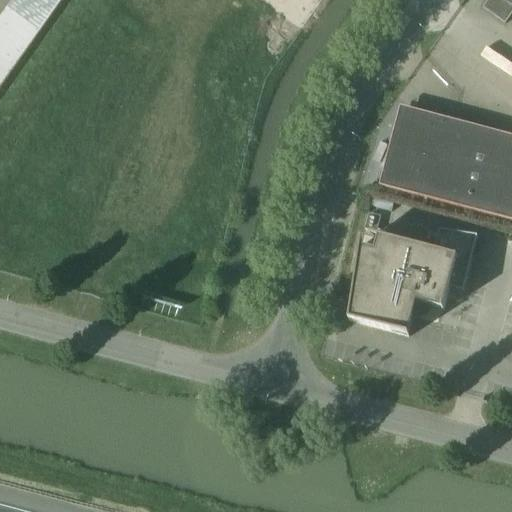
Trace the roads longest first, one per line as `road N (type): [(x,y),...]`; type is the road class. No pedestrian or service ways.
road 1 (unclassified): [(277,391),(366,90),(429,0)]
road 2 (unclassified): [(277,391),(0,317)]
road 3 (unclassified): [(511,453),(277,391)]
